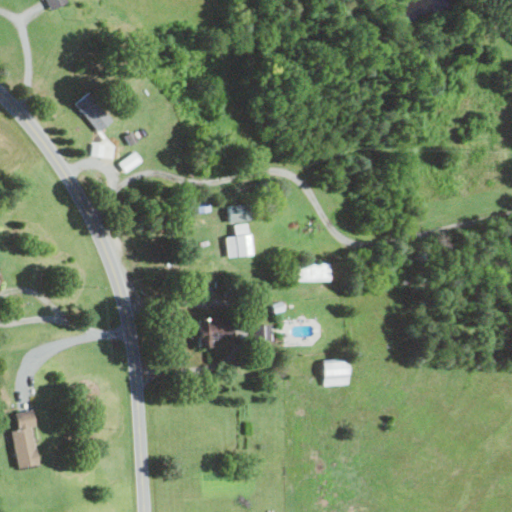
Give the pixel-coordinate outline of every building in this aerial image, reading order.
[(44,0),(50,10),(66,2),(65,0),(44,0)] [(95,132),(111,121),(89,91),(74,102),(95,132)] [(140,162),(134,152),(117,162),(123,172),(140,162)] [(228,221),(248,219),(246,202),(226,204),(228,221)] [(226,255),(250,253),(247,222),(232,223),(234,234),(224,235),(226,255)] [(328,262),(297,262),(296,280),(328,280),(328,262)] [(210,345),(210,338),(228,338),(228,316),(197,317),(197,345),(210,345)] [(269,323),(255,324),(256,339),(270,339),(269,323)] [(322,384),(347,383),(346,358),(322,358),(322,384)] [(17,467),(37,462),(30,426),(34,425),(31,408),(13,412),(16,428),(9,429),(17,467)]
